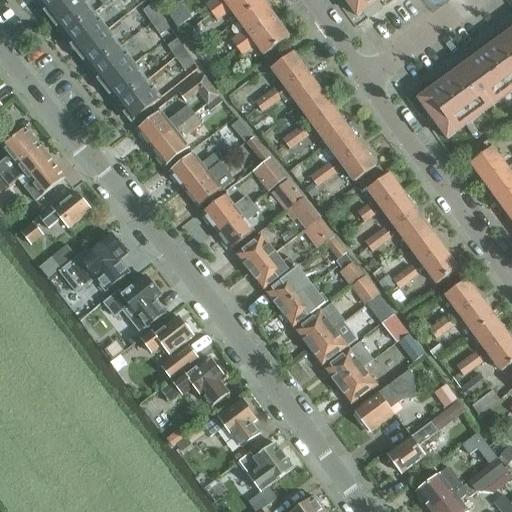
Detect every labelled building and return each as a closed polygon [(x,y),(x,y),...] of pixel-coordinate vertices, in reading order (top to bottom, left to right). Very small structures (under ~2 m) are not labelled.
[(39,3),(51,20),(76,0),(41,0),(36,4),(37,5),(39,3)] [(62,37),(62,38),(94,13),(83,0),(76,0),(51,20),(64,36),(62,37)] [(232,11),(239,20),(264,3),(261,0),(230,0),(212,13),(201,21),(206,29),(232,11)] [(215,0),(207,6),(212,13),(230,0),(215,0)] [(385,0),(344,0),(359,20),(385,0)] [(232,41),(237,49),(277,21),(264,3),(239,20),(247,31),(232,41)] [(143,11),(151,24),(162,17),(153,4),(152,4),(154,7),(145,13),(143,11)] [(65,37),(78,54),(107,30),(94,13),(62,38),(63,39),(65,37)] [(162,17),(151,24),(160,36),(161,36),(159,34),(168,27),(170,29),(162,17)] [(277,21),(237,49),(243,56),(257,45),(265,56),(289,38),(277,21)] [(88,71),(89,72),(121,48),(107,30),(78,54),(90,70),(88,71)] [(511,31),(418,100),(447,141),(511,93),(511,31)] [(167,47),(176,59),(186,52),(178,39),(177,40),(179,42),(169,48),(168,46),(167,47)] [(92,72),(104,88),(134,65),(121,48),(89,72),(90,73),(92,72)] [(186,52),(176,59),(185,72),(185,71),(184,69),(193,63),(195,65),(186,52)] [(272,69),(286,88),(307,73),(293,54),(272,69)] [(115,105),(116,106),(147,82),(134,65),(104,88),(117,104),(115,105)] [(293,98),(300,107),(321,92),(307,73),(286,88),(278,94),(275,89),(265,96),(273,107),(283,100),(286,104),(293,98)] [(204,76),(180,95),(187,103),(199,94),(208,105),(219,96),(204,76)] [(147,82),(116,106),(116,107),(118,106),(131,122),(161,99),(147,82)] [(300,107),(314,126),(335,111),(321,92),(300,107)] [(255,103),(263,114),(273,107),(265,96),(255,103)] [(138,131),(152,149),(196,115),(189,106),(168,122),(161,113),(138,131)] [(314,126),(328,145),(349,129),(335,111),(314,126)] [(196,115),(152,149),(166,167),(189,149),(182,140),(203,124),(196,115)] [(231,127),(244,144),(252,138),(239,121),(231,127)] [(301,126),(292,133),(301,144),(309,137),(301,126)] [(0,163),(0,176),(2,178),(40,147),(26,129),(3,148),(9,156),(0,163)] [(328,145),(342,164),(363,148),(349,129),(328,145)] [(301,144),(292,133),(284,140),(292,150),(301,144)] [(254,138),(247,145),(263,165),(270,159),(254,138)] [(2,178),(0,179),(0,212),(18,198),(10,187),(25,175),(31,183),(25,188),(36,202),(65,178),(40,147),(2,178)] [(363,148),(342,164),(355,183),(377,167),(363,148)] [(485,183),(506,168),(511,163),(511,151),(501,160),(493,149),(471,164),(485,183)] [(171,173),(185,191),(220,163),(214,156),(202,166),(194,155),(171,173)] [(263,165),(253,172),(269,192),(287,179),(271,159),(270,159),(263,165)] [(220,163),(185,191),(199,208),(221,191),(213,180),(226,171),(220,163)] [(330,164),(321,171),(328,181),(337,174),(330,164)] [(485,183),(499,202),(511,192),(511,175),(506,168),(485,183)] [(328,181),(321,171),(311,178),(318,187),(328,181)] [(368,190),(382,209),(404,194),(390,175),(368,190)] [(289,180),(271,194),(287,213),(304,199),(289,180)] [(511,219),(511,192),(499,202),(511,219)] [(40,219),(49,230),(62,220),(69,229),(92,211),(77,193),(55,211),(53,208),(40,219)] [(382,209),(396,228),(417,213),(404,194),(382,209)] [(204,215),(217,233),(253,205),(247,198),(235,207),(226,197),(204,215)] [(304,199),(286,214),(302,234),(304,232),(320,219),(304,199)] [(253,205),(217,233),(231,250),(254,233),(246,222),(258,213),(253,206),(253,205)] [(368,206),(359,213),(365,223),(375,216),(368,206)] [(396,228),(410,247),(431,232),(417,213),(396,228)] [(304,232),(318,250),(335,237),(320,219),(304,232)] [(24,236),(31,245),(43,235),(36,226),(24,236)] [(384,229),(375,236),(382,246),(391,240),(384,229)] [(410,247),(424,266),(445,251),(431,232),(410,247)] [(128,255),(112,235),(88,254),(86,251),(71,263),(89,286),(96,280),(106,292),(129,273),(120,261),(128,255)] [(250,271),(251,273),(275,254),(262,236),(238,255),(244,264),(243,266),(247,270),(250,271)] [(382,246),(375,236),(366,243),(373,253),(382,246)] [(335,238),(326,244),(338,261),(347,254),(335,238)] [(51,259),(60,270),(76,257),(67,246),(51,259)] [(445,251),(424,266),(438,285),(459,270),(445,251)] [(275,254),(251,273),(253,275),(252,277),(256,282),(259,282),(265,290),(289,271),(275,254)] [(341,274),(350,286),(363,276),(354,264),(341,274)] [(411,265),(402,272),(411,284),(420,276),(411,265)] [(279,309),(281,311),(313,285),(300,268),(267,293),(273,301),(273,304),(277,308),(279,309)] [(411,284),(402,272),(393,279),(402,291),(411,284)] [(119,291),(104,304),(115,318),(130,305),(148,328),(165,314),(155,301),(161,296),(146,277),(123,296),(119,291)] [(351,288),(363,306),(380,294),(368,277),(351,288)] [(446,296),(460,315),(481,300),(467,281),(446,296)] [(313,285),(281,311),(282,313),(282,315),(285,320),(288,320),(294,328),(327,303),(313,285)] [(380,297),(368,306),(382,325),(382,324),(393,316),(394,315),(380,297)] [(460,315),(474,334),(495,319),(481,300),(460,315)] [(309,347),(310,349),(345,323),(331,305),(297,331),(303,339),(302,342),(306,347),(309,347)] [(382,324),(397,344),(409,335),(393,316),(382,324)] [(447,316),(439,323),(447,333),(456,326),(447,316)] [(142,340),(152,354),(162,346),(170,356),(194,337),(179,318),(155,336),(152,332),(142,340)] [(474,334),(488,353),(509,338),(495,319),(474,334)] [(345,323),(310,349),(312,351),(311,353),(314,358),(317,358),(323,366),(358,340),(345,323)] [(447,333),(439,323),(430,330),(438,340),(447,333)] [(511,341),(509,338),(488,353),(502,372),(511,364),(511,341)] [(339,387),(364,368),(374,361),(360,343),(326,369),(332,378),(331,380),(335,385),(337,385),(339,387)] [(162,367),(171,380),(199,359),(189,346),(162,367)] [(475,353),(466,360),(475,371),(484,364),(475,353)] [(201,397),(203,395),(212,408),(230,394),(220,382),(225,378),(211,359),(187,377),(185,374),(161,392),(170,403),(193,385),(201,397)] [(475,371),(466,360),(457,367),(465,378),(475,371)] [(364,368),(339,387),(340,389),(340,392),(344,396),(346,396),(352,405),(377,386),(364,368)] [(355,412),(371,433),(395,415),(391,410),(403,400),(416,399),(413,376),(410,371),(355,412)] [(462,390),(469,399),(488,385),(481,375),(462,390)] [(192,445),(207,434),(210,438),(225,427),(233,438),(234,438),(241,447),(260,433),(253,424),(257,420),(242,400),(219,417),(217,414),(186,437),(192,445)] [(402,475),(426,457),(419,447),(453,422),(467,412),(459,402),(446,412),(388,455),(402,475)] [(462,446),(470,456),(478,449),(490,465),(498,459),(478,434),(462,446)] [(239,463),(261,493),(294,469),(275,444),(255,459),(251,454),(239,463)] [(469,483),(477,493),(492,495),(511,479),(511,478),(498,460),(469,483)] [(424,503),(430,511),(463,487),(449,469),(416,493),(419,497),(418,499),(421,503),(424,503)] [(463,487),(430,511),(468,511),(469,511),(460,500),(469,494),(463,487)] [(294,511),(325,511),(314,497),(294,511)]
